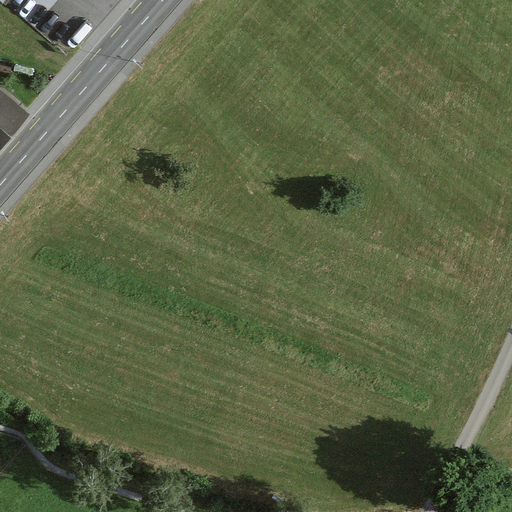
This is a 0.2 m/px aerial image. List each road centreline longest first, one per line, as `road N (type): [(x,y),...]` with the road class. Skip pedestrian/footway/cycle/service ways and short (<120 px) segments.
road 1 (tertiary): [(163,0),(0,185)]
road 2 (track): [(432,511),(511,352)]
